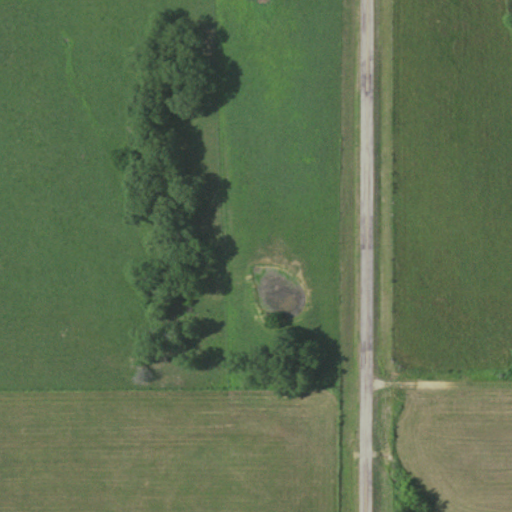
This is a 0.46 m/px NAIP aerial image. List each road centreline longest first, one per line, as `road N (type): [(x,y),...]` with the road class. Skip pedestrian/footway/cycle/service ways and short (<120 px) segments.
road 1 (tertiary): [(366,389),(363,0)]
road 2 (track): [(366,389),(511,388)]
road 3 (tertiary): [(365,511),(366,389)]
